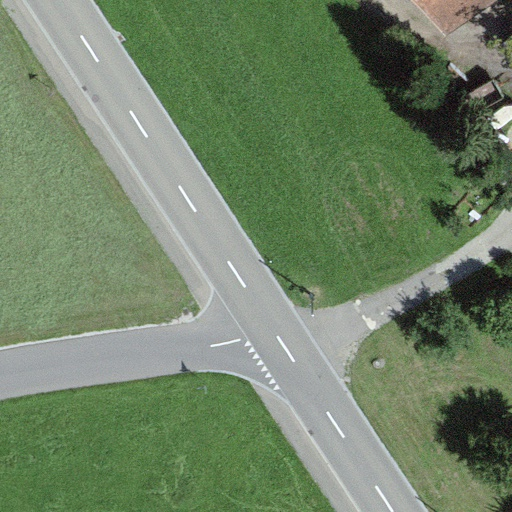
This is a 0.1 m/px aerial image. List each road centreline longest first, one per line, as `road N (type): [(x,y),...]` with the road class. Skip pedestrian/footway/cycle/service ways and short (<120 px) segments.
road 1 (tertiary): [(276,338),(56,0)]
road 2 (tertiary): [(0,380),(276,338)]
road 3 (tertiary): [(393,511),(276,338)]
